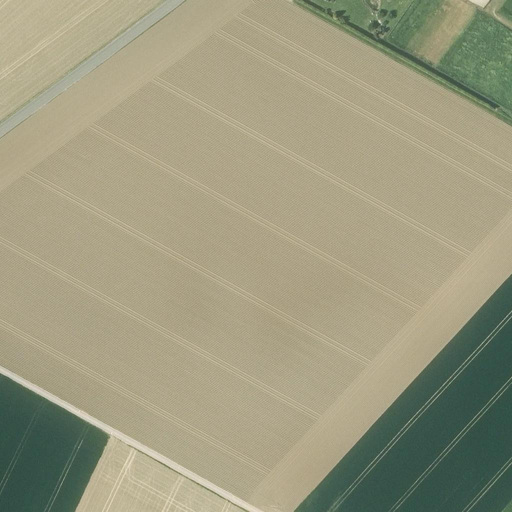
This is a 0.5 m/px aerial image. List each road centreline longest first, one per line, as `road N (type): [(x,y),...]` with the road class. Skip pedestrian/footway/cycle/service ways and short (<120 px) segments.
road 1 (track): [(0,368),(255,511)]
road 2 (track): [(290,0),(511,123)]
road 3 (unclassified): [(176,0),(0,132)]
